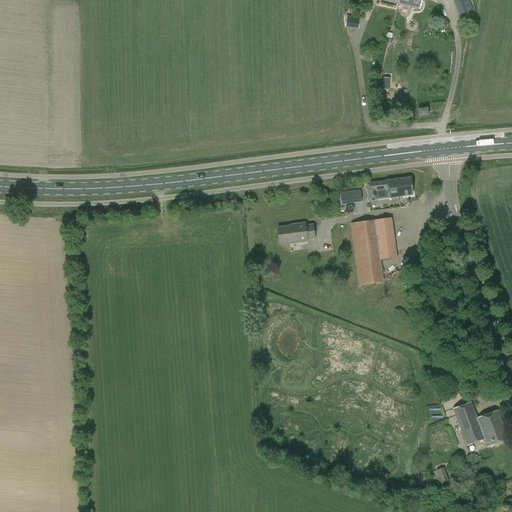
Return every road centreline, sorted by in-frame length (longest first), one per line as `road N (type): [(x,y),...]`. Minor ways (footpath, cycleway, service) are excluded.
road 1 (primary): [(445,149),(168,184),(0,187)]
road 2 (tertiary): [(511,372),(454,214),(445,149)]
